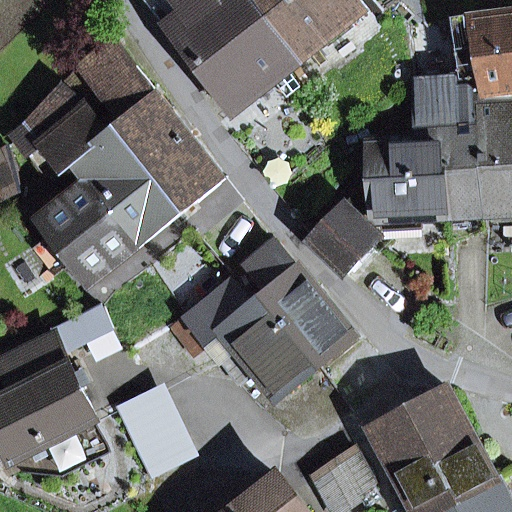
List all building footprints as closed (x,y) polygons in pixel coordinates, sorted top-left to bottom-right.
[(144,0),(232,115),(302,63),(254,0),(144,0)] [(254,0),(302,63),(366,14),(355,0),(254,0)] [(484,77),(488,98),(511,95),(511,26),(459,35),(464,79),(484,77)] [(102,96),(126,125),(161,97),(118,42),(66,86),(90,106),(102,96)] [(446,142),(449,216),(486,214),(479,99),(488,98),(484,77),(464,79),(415,80),(417,105),(420,143),(446,142)] [(66,86),(27,125),(45,145),(92,108),(90,106),(66,86)] [(486,214),(511,212),(511,95),(488,98),(479,99),(486,214)] [(227,180),(161,97),(126,125),(121,131),(186,213),(227,180)] [(97,179),(148,243),(186,213),(121,131),(114,135),(92,108),(45,145),(68,173),(80,163),(94,181),(97,179)] [(374,144),(379,218),(449,216),(446,142),(420,143),(374,144)] [(371,227),(379,218),(374,144),(364,185),(348,205),(371,227)] [(37,213),(94,287),(148,243),(97,179),(94,181),(64,206),(56,196),(37,213)] [(348,205),(312,243),(348,277),(383,239),(371,227),(348,205)] [(264,300),(319,368),(356,335),(279,243),(250,269),(271,293),(264,300)] [(262,372),(283,399),(319,368),(264,300),(257,307),(236,282),(189,321),(243,387),(262,372)] [(60,331),(59,338),(66,354),(115,331),(105,308),(60,331)] [(66,354),(59,338),(3,366),(5,370),(0,372),(0,439),(12,464),(18,461),(97,423),(99,422),(66,354)] [(375,434),(417,511),(441,511),(500,481),(451,393),(375,434)] [(64,476),(112,453),(97,423),(18,461),(23,472),(64,476)] [(358,495),(376,485),(357,450),(316,478),(334,511),(346,511),(363,503),(358,495)] [(236,511),(308,511),(282,478),(236,511)] [(511,511),(511,505),(500,481),(441,511),(511,511)]
